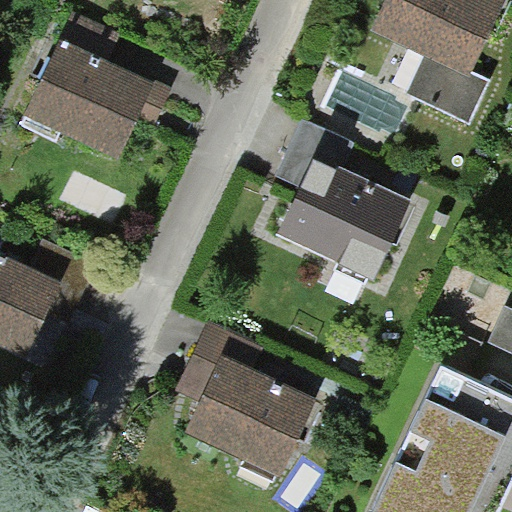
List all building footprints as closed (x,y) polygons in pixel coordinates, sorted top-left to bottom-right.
[(411,100),(470,125),(489,78),(474,71),(504,0),(389,0),(372,39),(427,63),(411,100)] [(28,125),(123,164),(153,90),(58,51),(28,125)] [(281,244),(374,281),(406,204),(345,180),(359,144),(300,119),(281,165),(309,176),(281,244)] [(0,352),(27,365),(68,276),(0,245),(0,352)] [(511,340),(511,302),(497,333),(511,340)] [(185,441),(276,484),(313,406),(253,378),(267,348),(216,324),(194,371),(214,380),(185,441)] [(493,511),(511,472),(511,389),(442,357),(370,511),(493,511)]
